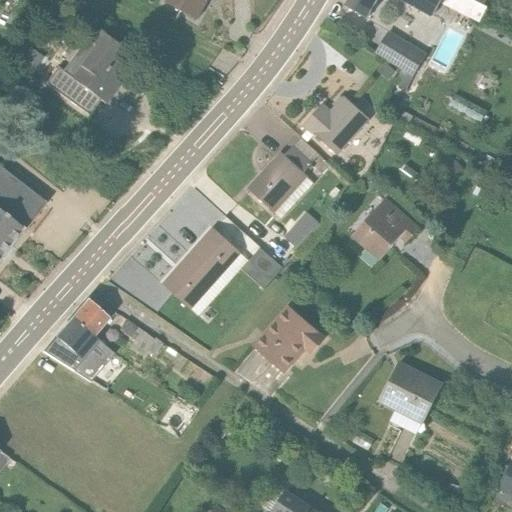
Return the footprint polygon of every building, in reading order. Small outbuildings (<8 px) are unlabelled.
[(165,0),(164,4),(196,22),(207,0),(165,0)] [(441,0),(346,0),(342,7),(367,21),(377,0),(396,0),(431,19),(441,0)] [(447,0),(446,3),(484,15),(488,0),(447,0)] [(94,24),(60,70),(105,103),(139,57),(94,24)] [(404,90),(420,65),(382,43),(375,54),(403,71),(395,85),(404,90)] [(336,156),(368,121),(342,98),(341,99),(339,98),(332,106),(333,107),(329,111),(321,104),(301,127),(311,136),(312,135),(336,156)] [(280,219),(311,183),(279,154),(247,190),(280,219)] [(437,166),(450,182),(464,171),(451,155),(437,166)] [(0,259),(43,205),(0,171),(0,259)] [(350,237),(378,262),(399,239),(404,244),(418,229),(384,199),(350,237)] [(306,209),(287,234),(300,244),(319,218),(306,209)] [(190,312),(240,254),(211,228),(160,285),(190,312)] [(260,251),(247,265),(269,284),(282,270),(260,251)] [(249,262),(240,254),(192,309),(198,315),(247,265),(249,262)] [(71,319),(91,339),(108,320),(96,309),(88,301),(71,319)] [(96,309),(108,320),(113,314),(101,303),(96,309)] [(286,306),(251,347),(284,376),(306,352),(311,356),(325,339),(286,306)] [(55,338),(81,361),(96,344),(91,339),(71,319),(55,338)] [(147,351),(154,341),(126,321),(119,331),(136,344),(147,351)] [(81,361),(55,338),(42,353),(72,373),(77,366),(81,361)] [(153,357),(162,345),(155,340),(154,341),(147,351),(153,357)] [(81,361),(77,366),(94,376),(113,355),(96,344),(81,361)] [(147,351),(136,344),(132,349),(143,357),(147,351)] [(405,418),(420,425),(422,426),(442,384),(398,362),(377,404),(405,418)] [(77,366),(72,373),(89,383),(94,376),(77,366)] [(420,425),(405,418),(401,426),(416,433),(420,425)] [(508,469),(511,460),(511,428),(496,460),(508,469)] [(357,433),(351,443),(367,451),(372,441),(357,433)] [(508,469),(500,482),(496,490),(498,491),(511,498),(511,460),(508,469)] [(500,482),(508,469),(500,465),(493,478),(500,482)] [(323,511),(287,488),(271,511),(323,511)] [(511,499),(511,498),(498,491),(495,497),(509,505),(511,499)] [(379,503),(373,511),(386,511),(388,509),(379,503)]
